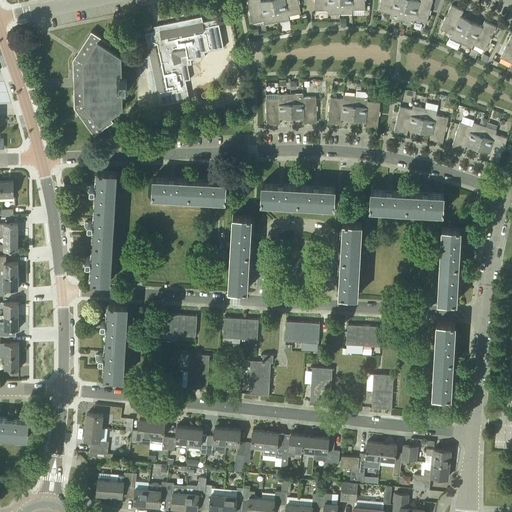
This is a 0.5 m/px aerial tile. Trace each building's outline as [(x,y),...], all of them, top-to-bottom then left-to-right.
[(266,24),(261,1),(260,0),(247,0),(252,23),(264,21),(265,24),(266,24)] [(264,0),(261,1),(266,24),(277,21),(272,0),(264,0)] [(289,19),(284,0),(272,0),(277,21),(289,19)] [(284,0),(289,19),(288,15),(301,13),(298,0),(284,0)] [(329,14),(328,0),(315,0),(315,11),(328,10),(328,14),(329,14)] [(328,0),(329,14),(340,14),(339,0),(328,0)] [(339,0),(340,14),(352,13),(351,0),(339,0)] [(351,0),(352,13),(353,13),(353,9),(365,9),(364,0),(351,0)] [(390,17),(390,18),(394,0),(381,0),(379,11),(390,14),(390,17)] [(402,20),(407,0),(394,0),(390,18),(402,20)] [(419,0),(417,0),(407,0),(402,20),(413,23),(419,0)] [(419,0),(413,23),(414,23),(415,20),(427,23),(432,0),(419,0)] [(440,29),(451,34),(452,34),(461,16),(463,11),(452,5),(440,29)] [(160,29),(156,30),(145,33),(148,47),(143,48),(152,91),(157,90),(160,105),(189,99),(186,80),(190,79),(188,64),(192,63),(191,59),(205,56),(204,51),(224,47),(219,23),(218,18),(203,21),(202,16),(159,25),(160,29)] [(450,37),(461,43),(471,21),(461,16),(452,34),(451,34),(450,37)] [(472,48),(474,45),(473,44),(482,26),(471,21),(461,43),(472,48)] [(474,45),(485,50),(496,27),(484,21),(482,26),(473,44),(474,45)] [(82,113),(80,115),(94,135),(114,121),(111,117),(123,108),(123,89),(128,89),(127,75),(122,75),(122,56),(109,47),(112,43),(92,30),(78,51),(81,53),(78,56),(76,54),(73,59),(74,79),(77,79),(77,88),(74,88),(74,107),(78,112),(80,110),(82,113)] [(500,57),(511,63),(511,62),(511,34),(500,57)] [(475,57),(478,51),(472,48),(469,54),(475,57)] [(404,88),(402,102),(413,104),(416,90),(404,88)] [(279,94),(280,118),(291,117),(291,93),(279,94)] [(302,93),(291,93),(291,117),(303,117),(302,93)] [(303,93),(302,93),(303,117),(303,123),(317,123),(316,97),(303,97),(303,93)] [(280,124),(280,118),(279,94),(266,94),(267,98),(266,98),(267,124),(280,124)] [(353,119),(356,96),(343,94),(343,98),(344,98),(342,118),(353,119)] [(365,121),(367,97),(356,96),(353,119),(365,121)] [(344,98),(343,98),(330,97),(328,123),(341,124),(342,118),(344,98)] [(380,102),(368,101),(368,97),(367,97),(365,121),(364,126),(378,128),(380,102)] [(420,131),(425,108),(413,105),(412,109),(413,109),(409,128),(420,131)] [(413,109),(412,109),(400,106),(394,131),(407,134),(409,128),(413,109)] [(436,114),(436,115),(437,111),(425,108),(420,131),(431,134),(436,114)] [(443,143),(448,120),(449,117),(436,115),(436,114),(431,134),(430,140),(443,143)] [(490,115),(488,122),(496,124),(498,117),(490,115)] [(473,126),(472,126),(460,122),(452,146),(465,150),(466,145),(473,126)] [(478,148),(485,126),(473,122),(472,126),(473,126),(466,145),(478,148)] [(495,133),(496,133),(497,130),(485,126),(478,148),(489,152),(495,133)] [(495,133),(489,152),(487,158),(499,162),(508,137),(496,133),(495,133)] [(115,208),(116,190),(117,171),(98,170),(97,186),(95,185),(93,184),(91,184),(89,185),(87,187),(87,191),(90,191),(90,192),(91,192),(92,192),(93,192),(94,192),(95,192),(97,192),(96,207),(115,208)] [(153,195),(171,196),(172,178),(154,177),(153,195)] [(190,179),(172,178),(171,196),(189,197),(190,179)] [(189,197),(207,199),(208,180),(190,179),(189,197)] [(1,180),(1,196),(14,196),(14,180),(1,180)] [(227,181),(208,180),(207,199),(225,200),(227,181)] [(261,202),(280,203),(281,184),(262,183),(261,202)] [(299,185),(281,184),(280,203),(298,204),(299,185)] [(298,204),(316,205),(317,186),(299,185),(298,204)] [(335,187),(317,186),(316,205),(334,206),(335,187)] [(370,208),(388,209),(390,190),(371,189),(370,208)] [(408,191),(390,190),(388,209),(407,210),(408,191)] [(407,210),(425,211),(426,192),(408,191),(407,210)] [(444,194),(426,192),(425,211),(443,212),(444,194)] [(113,244),(114,226),(115,208),(96,207),(95,222),(93,221),(91,220),(89,220),(87,221),(85,223),(85,227),(88,227),(88,228),(89,228),(90,228),(91,228),(92,228),(93,228),(95,228),(94,243),(113,244)] [(232,233),(251,235),(252,216),(233,215),(232,233)] [(4,223),(0,222),(0,236),(4,236),(18,236),(18,223),(4,223)] [(342,238),(361,239),(362,223),(343,222),(342,238)] [(442,227),(441,246),(460,246),(461,228),(442,227)] [(251,235),(232,233),(231,252),(250,253),(251,235)] [(0,243),(0,249),(4,250),(18,250),(18,236),(4,236),(4,243),(0,243)] [(361,239),(342,238),(341,258),(360,259),(361,239)] [(110,281),(112,263),(113,244),(94,243),(93,259),(91,257),(89,257),(86,257),(84,258),(83,260),(83,264),(86,264),(87,265),(88,265),(89,265),(90,265),(91,264),(92,265),(91,280),(110,281)] [(459,265),(460,246),(441,246),(440,264),(459,265)] [(230,270),(249,271),(250,253),(231,252),(230,270)] [(0,275),(4,275),(18,275),(18,262),(6,262),(6,256),(0,255),(0,275)] [(340,276),(359,277),(360,259),(341,258),(340,276)] [(440,264),(439,282),(458,283),(459,265),(440,264)] [(249,271),(230,270),(229,288),(248,289),(249,271)] [(18,288),(18,275),(4,275),(4,288),(18,288)] [(359,277),(340,276),(339,294),(358,296),(359,277)] [(457,301),(458,283),(439,282),(438,300),(457,301)] [(4,302),(4,315),(19,315),(19,302),(4,302)] [(108,324),(107,339),(126,341),(128,304),(109,303),(108,318),(106,317),(104,317),(102,317),(100,318),(98,320),(98,323),(101,324),(102,324),(102,325),(103,325),(104,325),(105,325),(106,324),(108,324)] [(164,311),(162,332),(179,333),(180,314),(164,313),(164,311)] [(195,334),(197,313),(196,315),(180,314),(179,333),(195,334)] [(19,329),(19,315),(4,315),(4,322),(0,322),(0,335),(0,336),(0,330),(5,330),(5,329),(19,329)] [(225,315),(224,336),(241,337),(242,318),(226,317),(226,315),(225,315)] [(258,317),(258,319),(242,318),(241,337),(258,338),(259,317),(258,317)] [(287,318),(285,340),(302,341),(303,321),(287,320),(287,318)] [(302,341),(318,342),(320,320),(319,320),(319,322),(303,321),(302,341)] [(349,324),(349,322),(348,322),(347,343),(364,344),(365,325),(349,324)] [(437,322),(436,340),(454,342),(455,323),(437,322)] [(381,324),(381,326),(365,325),(364,344),(380,345),(382,324),(381,324)] [(124,377),(125,359),(126,341),(107,339),(106,355),(104,354),(103,354),(103,353),(102,353),(101,353),(100,354),(99,354),(96,354),(96,358),(97,360),(99,361),(101,362),(104,361),(106,360),(105,376),(124,377)] [(453,360),(454,342),(436,340),(435,359),(453,360)] [(0,355),(5,356),(19,356),(19,342),(0,342),(0,355)] [(189,369),(208,371),(209,354),(190,353),(189,369)] [(263,360),(251,359),(250,376),(270,377),(271,361),(273,361),(273,354),(263,353),(263,360)] [(19,369),(19,356),(5,356),(5,369),(19,369)] [(435,359),(434,377),(452,378),(453,360),(435,359)] [(331,384),(332,367),(313,366),(312,383),(331,384)] [(207,387),(208,371),(189,369),(188,386),(186,386),(186,387),(209,388),(209,387),(207,387)] [(393,391),(394,374),(374,373),(373,389),(393,391)] [(247,393),(271,395),(271,394),(269,394),(270,377),(250,376),(249,393),(247,393)] [(451,396),(452,378),(434,377),(432,395),(451,396)] [(309,400),(332,401),(330,401),(331,384),(312,383),(311,399),(309,399),(309,400)] [(370,406),(370,407),(394,408),(394,407),(392,407),(393,391),(373,389),(372,406),(370,406)] [(86,425),(102,427),(103,414),(87,412),(86,425)] [(0,435),(9,437),(10,417),(8,417),(8,418),(0,416),(0,435)] [(10,417),(9,437),(27,438),(29,419),(13,418),(13,417),(10,417)] [(151,436),(152,419),(139,418),(138,430),(132,429),(132,430),(131,442),(137,443),(138,434),(151,436)] [(168,449),(170,436),(164,436),(165,421),(152,419),(151,436),(163,437),(162,448),(168,449)] [(100,440),(102,427),(86,425),(84,438),(91,439),(90,445),(108,447),(108,441),(100,440)] [(188,442),(190,427),(177,425),(176,437),(170,436),(168,449),(174,450),(175,441),(188,442)] [(225,452),(226,443),(228,428),(215,426),(214,435),(208,435),(206,453),(212,454),(213,448),(217,449),(220,451),(225,452)] [(206,453),(208,435),(202,434),(203,428),(190,427),(188,442),(187,447),(200,449),(200,452),(206,453)] [(235,461),(243,462),(244,454),(246,441),(240,441),(241,429),(228,428),(226,443),(238,445),(237,454),(236,453),(235,461)] [(263,454),(266,431),(253,429),(251,442),(246,441),(244,454),(243,462),(249,463),(250,455),(251,445),(264,446),(263,454)] [(266,431),(263,454),(276,455),(276,457),(282,457),(281,465),(283,445),(277,444),(279,432),(266,431)] [(283,445),(281,465),(287,465),(289,448),(302,450),(304,434),(291,433),(289,445),(283,445)] [(314,458),(315,451),(317,435),(304,434),(302,450),(314,451),(313,458),(314,458)] [(317,435),(315,451),(314,458),(327,460),(327,461),(333,462),(334,449),(335,443),(329,443),(329,437),(317,435)] [(366,456),(380,458),(382,442),(367,441),(366,456)] [(382,442),(380,458),(380,463),(395,465),(394,474),(399,475),(401,463),(395,462),(397,444),(382,442)] [(401,459),(409,460),(410,445),(403,444),(401,459)] [(426,461),(449,464),(450,450),(434,448),(427,447),(426,461)] [(342,455),(341,466),(351,467),(358,468),(360,458),(360,456),(342,455)] [(351,467),(350,481),(363,483),(364,475),(366,459),(360,458),(358,468),(351,467)] [(449,464),(426,461),(423,461),(421,474),(414,473),(413,481),(430,482),(431,476),(447,478),(449,464)] [(111,479),(109,495),(123,496),(124,484),(129,485),(131,472),(125,471),(124,475),(119,474),(118,480),(111,479)] [(401,482),(409,484),(411,475),(402,473),(401,482)] [(187,484),(186,492),(185,508),(198,509),(198,503),(204,503),(206,484),(206,476),(199,476),(199,481),(197,485),(187,484)] [(283,476),(282,490),(280,509),(279,511),(298,511),(299,504),(287,503),(288,494),(289,494),(290,493),(291,492),(292,477),(283,476)] [(97,494),(109,495),(111,479),(98,478),(97,494)] [(148,489),(147,504),(160,505),(160,500),(166,500),(168,481),(162,481),(161,483),(149,482),(148,489)] [(185,508),(186,492),(187,484),(186,484),(174,483),(174,482),(168,481),(166,500),(172,501),(172,507),(185,508)] [(348,499),(350,481),(342,481),(341,498),(348,499)] [(350,481),(348,499),(355,500),(357,486),(363,487),(363,483),(350,481)] [(210,509),(222,510),(224,494),(212,493),(213,484),(206,484),(204,503),(205,504),(205,503),(210,503),(210,509)] [(390,503),(392,485),(385,485),(383,502),(390,503)] [(224,494),(222,510),(236,511),(237,500),(243,500),(244,487),(238,487),(237,495),(224,494)] [(255,490),(250,490),(250,488),(244,487),(243,500),(249,501),(247,511),(260,511),(262,497),(254,497),(255,490)] [(134,503),(147,504),(148,489),(135,488),(134,503)] [(262,497),(260,511),(273,511),(274,509),(280,509),(282,490),(275,490),(275,499),(262,497)] [(337,511),(338,503),(331,503),(332,492),(325,492),(325,493),(320,493),(318,506),(324,506),(323,511),(337,511)] [(423,511),(424,508),(407,507),(409,494),(396,492),(394,510),(400,510),(400,511),(423,511)]
